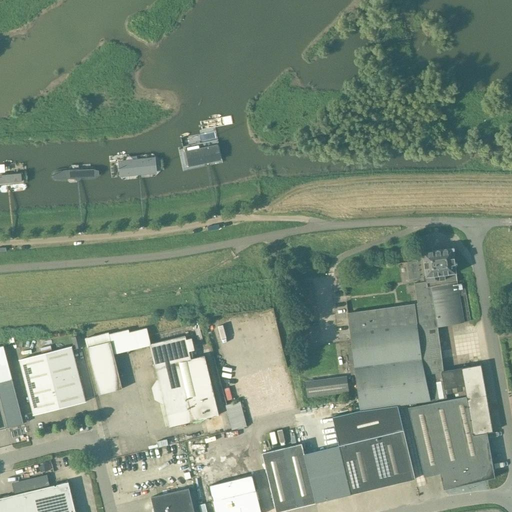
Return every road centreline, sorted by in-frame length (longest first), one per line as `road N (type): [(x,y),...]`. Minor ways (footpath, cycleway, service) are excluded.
road 1 (unclassified): [(0,269),(158,256),(320,226),(472,222)]
road 2 (unclassified): [(511,452),(472,222)]
road 3 (unclassified): [(110,511),(92,437),(0,460)]
